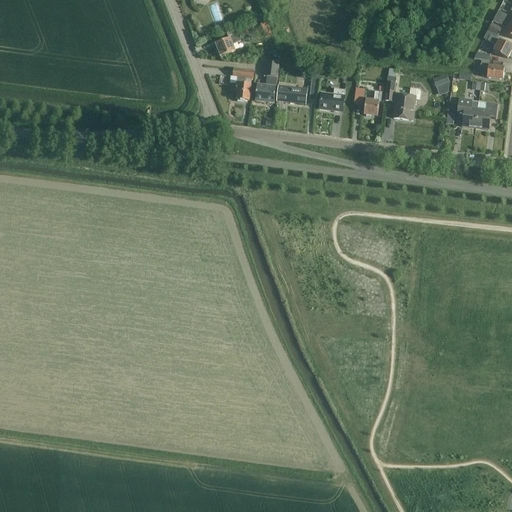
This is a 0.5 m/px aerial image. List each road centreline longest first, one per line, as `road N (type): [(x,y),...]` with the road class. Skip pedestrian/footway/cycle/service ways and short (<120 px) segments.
road 1 (residential): [(83,140),(389,177)]
road 2 (residential): [(510,166),(268,139)]
road 3 (track): [(183,465),(0,440)]
road 4 (residential): [(213,122),(83,140)]
road 5 (residential): [(213,122),(169,0)]
road 6 (residential): [(389,177),(268,139)]
road 7 (residential): [(511,195),(389,177)]
